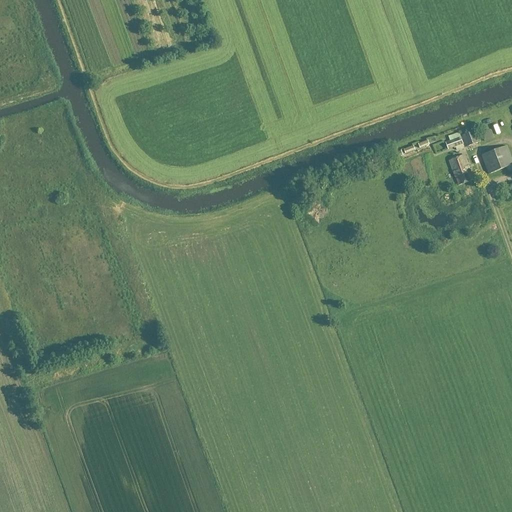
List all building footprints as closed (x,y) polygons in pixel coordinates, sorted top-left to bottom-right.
[(498,116),(485,122),(488,129),(501,124),(498,116)] [(483,143),(493,140),(490,131),(481,135),(483,143)] [(479,144),(475,132),(444,143),(447,152),(463,146),(464,149),(479,144)] [(511,163),(506,147),(479,157),(486,176),(511,166),(511,163)] [(463,157),(448,162),(457,187),(472,182),(463,157)]
